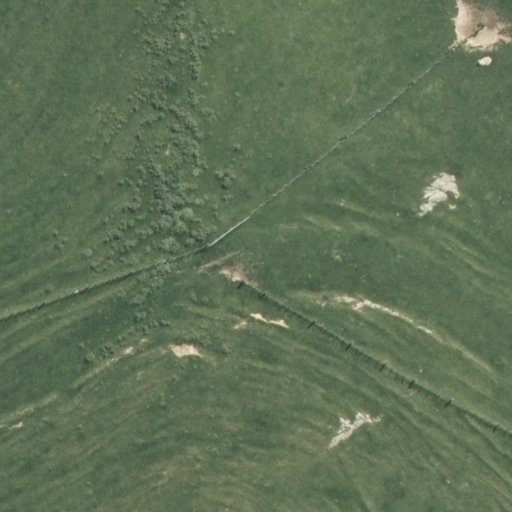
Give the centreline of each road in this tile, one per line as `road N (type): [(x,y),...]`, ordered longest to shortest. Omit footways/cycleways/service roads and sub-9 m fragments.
road 1 (track): [(511,348),(270,287),(82,353),(0,393)]
road 2 (track): [(219,305),(445,444),(511,474)]
